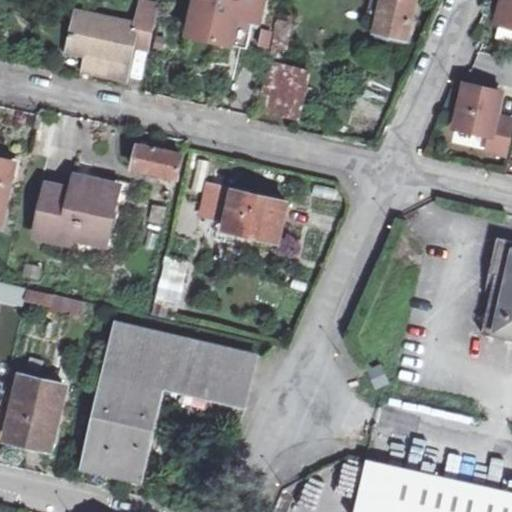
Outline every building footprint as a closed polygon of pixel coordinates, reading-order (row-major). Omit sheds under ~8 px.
[(203,0),(199,0),(189,40),(231,50),(238,22),(251,26),(258,0),(221,0),(220,4),(203,0)] [(382,0),(375,26),(405,35),(414,0),(382,0)] [(511,0),(508,0),(501,27),(511,30),(511,0)] [(70,53),(87,58),(113,64),(110,80),(129,84),(137,49),(151,53),(161,9),(143,4),(138,28),(79,15),(70,53)] [(142,79),(149,53),(137,50),(131,77),(142,79)] [(84,74),(110,80),(113,64),(87,58),(84,74)] [(269,78),(308,88),(311,74),(272,65),(269,78)] [(300,119),(308,88),(269,78),(262,109),(300,119)] [(506,98),(469,89),(460,133),(496,140),(493,155),(510,159),(511,149),(511,123),(501,121),(506,98)] [(38,137),(39,132),(44,109),(9,102),(4,129),(38,137)] [(44,109),(39,132),(66,137),(71,116),(44,109)] [(140,140),(134,170),(177,179),(183,153),(144,144),(145,141),(140,140)] [(0,224),(12,172),(0,169),(0,224)] [(75,176),(71,191),(88,195),(92,180),(75,176)] [(62,233),(73,236),(107,244),(119,193),(104,190),(105,183),(92,180),(88,195),(71,191),(49,185),(39,227),(38,236),(60,241),(62,233)] [(121,187),(105,183),(104,190),(119,193),(121,187)] [(229,225),(279,240),(289,205),(211,183),(203,214),(230,221),(229,225)] [(72,244),(73,236),(62,233),(60,241),(72,244)] [(484,336),(511,341),(511,243),(505,242),(484,336)] [(182,308),(190,262),(166,257),(157,303),(182,308)] [(52,296),(27,290),(25,299),(50,305),(52,296)] [(153,317),(178,322),(180,309),(156,304),(153,317)] [(107,373),(158,385),(245,405),(256,355),(119,324),(107,373)] [(107,373),(87,463),(136,475),(158,385),(107,373)] [(64,384),(24,375),(8,437),(48,448),(64,384)] [(511,511),(511,493),(369,461),(357,511),(511,511)]
